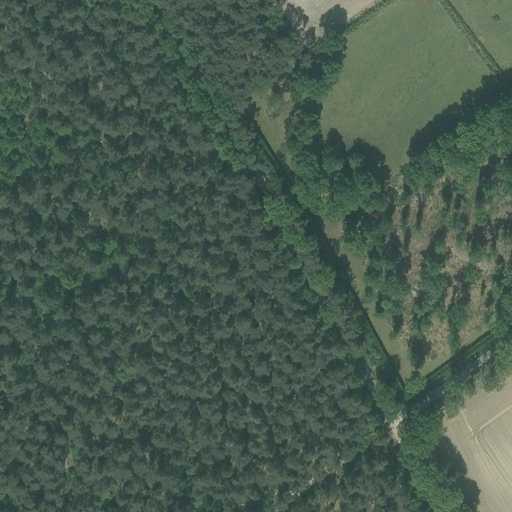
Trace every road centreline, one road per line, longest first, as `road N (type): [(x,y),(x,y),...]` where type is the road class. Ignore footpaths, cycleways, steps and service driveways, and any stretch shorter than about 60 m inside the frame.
road 1 (unclassified): [(396,423),(153,0)]
road 2 (track): [(279,511),(396,423)]
road 3 (unclassified): [(396,423),(511,342)]
